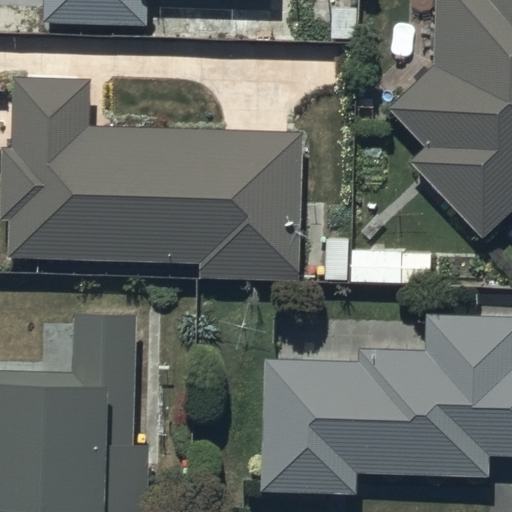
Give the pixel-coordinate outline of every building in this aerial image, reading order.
[(44,0),(44,10),(147,14),(147,0),(44,0)] [(511,0),(435,0),(434,55),(388,97),(426,136),(411,151),(483,227),(511,199),(511,0)] [(200,254),(199,268),(300,270),(302,120),(90,118),(90,67),(15,66),(14,139),(3,139),(3,208),(10,208),(10,244),(200,254)] [(441,274),(440,246),(404,247),(404,241),(353,241),(353,277),(404,276),(404,274),(441,274)] [(134,303),(74,303),(74,360),(0,359),(0,511),(149,511),(149,435),(134,435),(134,303)] [(427,339),(360,338),(360,350),(266,348),(264,481),(357,482),(358,462),(490,464),(491,446),(511,445),(511,306),(427,305),(427,339)]
